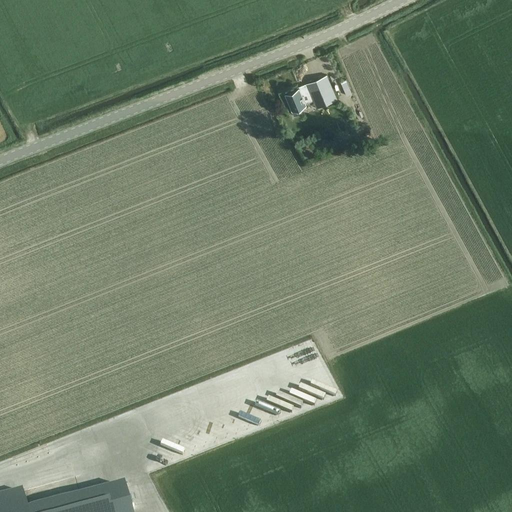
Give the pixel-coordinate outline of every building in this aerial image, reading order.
[(313,102),(332,93),(325,76),(305,85),(312,101),(313,102)] [(305,85),(298,87),(284,93),(294,116),(299,113),(297,107),(312,101),(305,85)] [(343,139),(338,142),(341,148),(346,145),(343,139)] [(15,489),(20,488),(15,478),(11,480),(15,489)] [(27,511),(22,491),(0,497),(0,511),(131,511),(125,488),(37,511),(27,511)]
